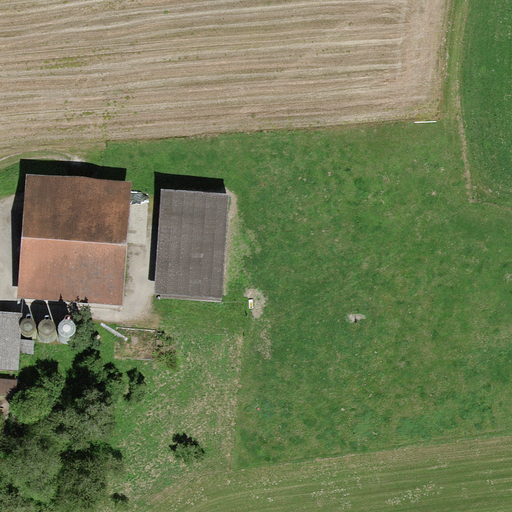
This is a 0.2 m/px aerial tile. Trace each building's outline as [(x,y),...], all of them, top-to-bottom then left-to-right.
[(22,172),(7,170),(6,181),(21,183),(22,172)] [(130,189),(29,182),(20,296),(121,304),(130,189)] [(230,197),(165,193),(158,297),(223,301),(230,197)] [(24,316),(0,313),(0,368),(18,370),(24,316)] [(13,383),(0,382),(0,394),(11,396),(13,383)]
